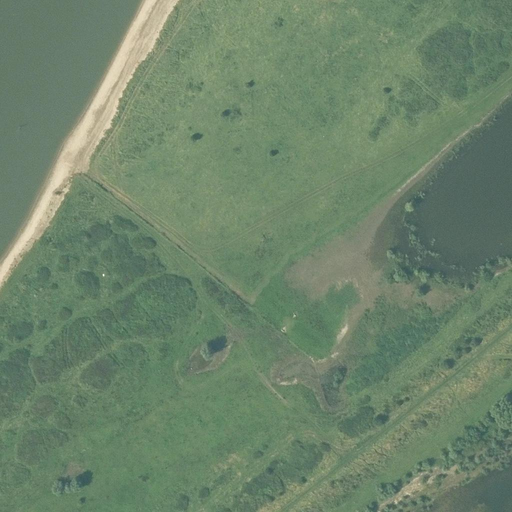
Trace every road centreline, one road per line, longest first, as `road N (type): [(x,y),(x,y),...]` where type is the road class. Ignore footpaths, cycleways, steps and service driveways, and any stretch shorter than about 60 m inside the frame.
road 1 (track): [(511,71),(424,136),(258,224),(187,279),(277,392),(348,459)]
road 2 (track): [(511,325),(282,511)]
road 3 (track): [(187,279),(74,175)]
